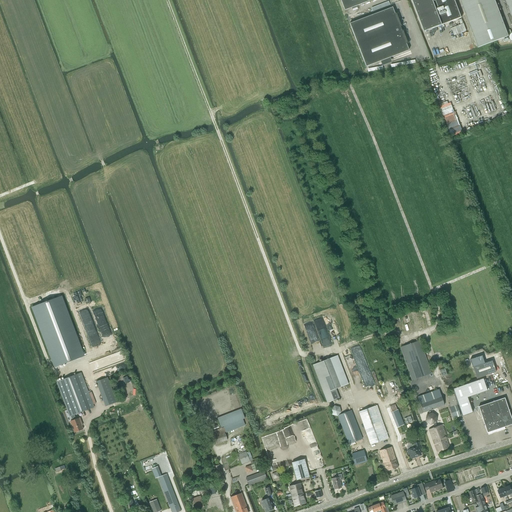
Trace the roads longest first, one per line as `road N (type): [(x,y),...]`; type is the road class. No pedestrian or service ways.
road 1 (track): [(353,92),(438,307),(426,334),(439,379),(381,404),(406,475)]
road 2 (residential): [(307,511),(511,441)]
road 3 (unclassified): [(398,511),(511,473)]
